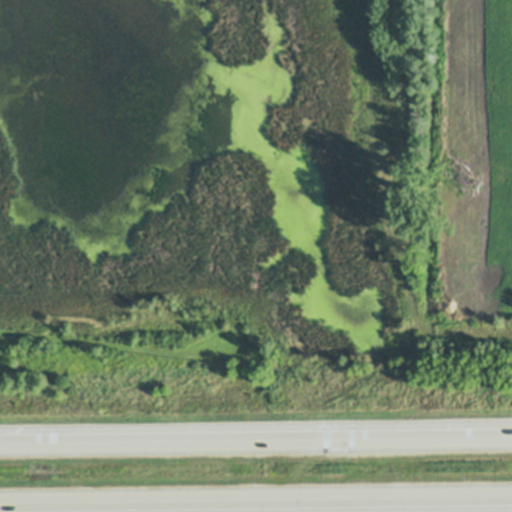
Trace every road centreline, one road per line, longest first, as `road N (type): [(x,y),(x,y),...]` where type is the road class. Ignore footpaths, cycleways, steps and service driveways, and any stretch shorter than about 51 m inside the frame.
road 1 (motorway): [(0,506),(511,499)]
road 2 (motorway): [(511,443),(0,446)]
